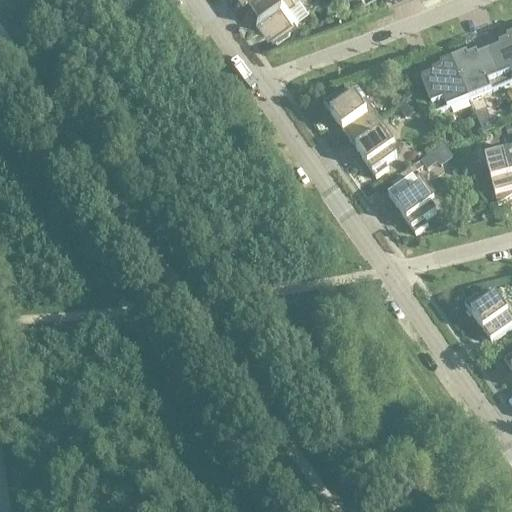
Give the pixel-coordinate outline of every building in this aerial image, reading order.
[(296,1),(295,0),(254,0),(251,2),(278,40),(290,31),(287,26),(298,18),(290,6),(296,1)] [(511,85),(511,37),(506,40),(508,43),(499,47),(500,50),(489,55),(503,89),(511,85)] [(503,89),(489,55),(478,59),(477,56),(468,59),(467,56),(453,62),(470,103),(503,89)] [(470,103),(453,62),(440,67),(441,70),(432,74),(434,77),(421,82),(435,117),(470,103)] [(324,105),(350,143),(380,122),(366,101),(360,106),(351,93),(339,102),(336,97),(324,105)] [(412,102),(400,110),(408,122),(420,114),(412,102)] [(395,142),(380,122),(350,143),(376,181),(389,172),(385,167),(397,159),(388,146),(395,142)] [(431,156),(421,163),(428,173),(438,166),(431,156)] [(511,156),(486,164),(497,206),(493,208),(491,208),(491,209),(497,207),(502,205),(507,203),(509,201),(511,199),(511,156)] [(434,198),(420,177),(389,199),(416,237),(428,228),(425,223),(436,215),(428,203),(434,198)] [(464,306),(491,345),(511,329),(511,309),(507,302),(501,307),(492,294),(480,303),(477,298),(464,306)]
